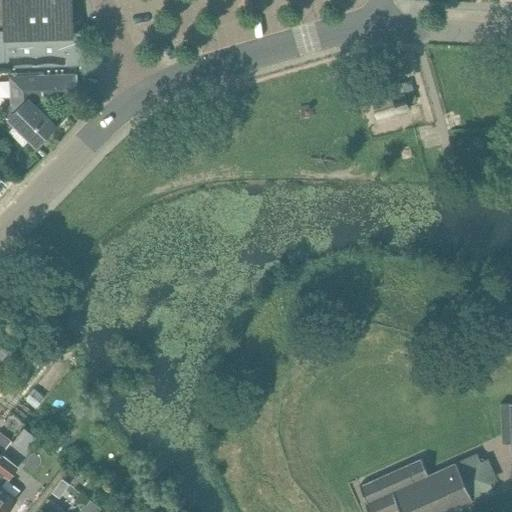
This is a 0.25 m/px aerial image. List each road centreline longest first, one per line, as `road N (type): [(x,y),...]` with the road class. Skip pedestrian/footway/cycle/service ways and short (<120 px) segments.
road 1 (residential): [(381,28),(304,38),(145,97)]
road 2 (residential): [(145,97),(0,237)]
road 3 (residential): [(511,36),(381,28)]
